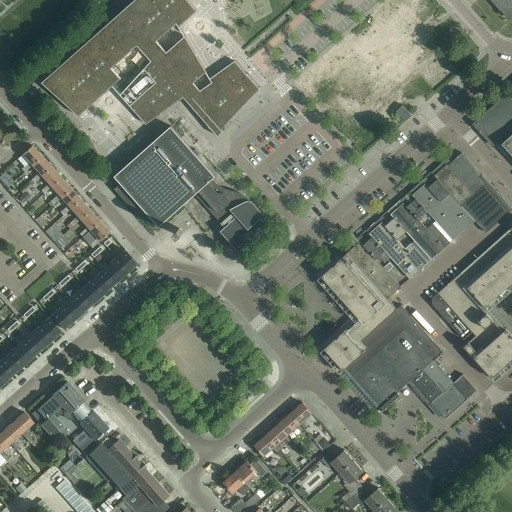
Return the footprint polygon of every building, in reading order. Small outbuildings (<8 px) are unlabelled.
[(208,75),(185,36),(184,36),(166,52),(156,41),(177,23),(179,26),(197,11),(187,0),(134,0),(42,82),(79,116),(112,86),(115,88),(113,85),(121,78),(112,68),(137,45),(151,61),(121,94),(117,90),(117,91),(119,93),(146,124),(183,97),(218,136),(222,131),(221,130),(260,89),(235,61),(210,78),(209,79),(210,79),(212,82),(200,91),(193,83),(206,72),(207,75),(208,75)] [(511,0),(490,0),(509,20),(511,16),(511,0)] [(351,46),(301,87),(319,109),(339,93),(355,112),(363,105),(372,116),(396,97),(397,99),(440,64),(425,46),(425,45),(399,13),(355,50),(351,46)] [(494,144),(511,127),(511,102),(506,96),(499,102),(500,103),(494,108),(492,109),(487,112),(485,114),(484,115),(482,117),(481,119),(481,121),(481,123),(480,123),(479,124),(479,125),(478,125),(478,126),(478,127),(479,127),(479,128),(480,129),(481,129),(482,129),(483,129),(484,132),(494,144)] [(407,124),(414,120),(409,110),(402,114),(407,124)] [(240,253),(269,228),(260,218),(264,215),(253,202),(252,201),(250,201),(249,201),(248,200),(246,201),(245,201),(235,206),(231,201),(234,192),(230,191),(228,190),(226,189),(224,188),(222,187),(220,186),(216,184),(215,182),(213,181),(212,179),(215,176),(171,125),(114,175),(124,187),(118,192),(140,217),(141,218),(142,219),(143,219),(144,219),(145,219),(147,219),(148,219),(149,219),(151,217),(158,226),(195,194),(225,227),(220,231),(240,253)] [(511,133),(502,143),(505,147),(507,145),(511,151),(511,133)] [(32,165),(41,156),(32,145),(22,154),(29,161),(21,168),(24,172),(32,165)] [(32,165),(39,172),(31,179),(34,183),(42,176),(51,167),(41,156),(32,165)] [(498,221),(511,209),(511,208),(482,174),(481,174),(470,162),(467,158),(456,157),(455,158),(448,165),(498,221)] [(447,164),(434,175),(475,221),(486,233),(498,221),(448,165),(447,164)] [(42,176),(49,183),(41,190),(44,193),(52,186),(51,186),(61,178),(51,167),(42,176)] [(412,194),(416,198),(428,212),(453,240),(475,221),(434,175),(432,177),(436,180),(428,187),(425,183),(412,194)] [(51,186),(52,186),(58,194),(50,201),(53,204),(61,197),(70,189),(61,178),(51,186)] [(61,197),(68,205),(60,212),(63,215),(71,208),(80,200),(70,189),(61,197)] [(416,198),(406,206),(419,220),(428,212),(416,198)] [(80,219),(90,211),(80,200),(71,208),(77,216),(70,223),(73,226),(80,219)] [(419,220),(406,206),(403,203),(397,208),(438,254),(450,243),(433,223),(427,229),(419,220)] [(391,214),(407,231),(406,231),(431,259),(438,254),(397,208),(391,214)] [(90,230),(99,221),(90,211),(80,219),(87,227),(79,234),(82,237),(90,230)] [(407,231),(391,214),(390,214),(394,218),(385,225),(382,222),(369,233),(372,237),(391,257),(410,279),(428,262),(411,243),(405,248),(397,239),(406,231),(407,231)] [(90,230),(97,237),(89,244),(92,248),(109,232),(99,221),(90,230)] [(464,346),(492,377),(511,359),(511,334),(506,328),(505,329),(485,307),(511,282),(511,226),(432,297),(432,303),(464,339),(472,332),(475,335),(464,346)] [(178,237),(183,233),(179,228),(174,232),(178,237)] [(391,257),(372,237),(363,245),(378,262),(381,259),(385,263),(391,257)] [(360,241),(347,252),(363,270),(388,298),(401,287),(387,272),(393,266),(390,262),(383,267),(378,262),(363,245),(360,241)] [(129,271),(137,264),(124,249),(116,257),(129,271)] [(70,255),(73,259),(79,255),(76,250),(70,255)] [(400,395),(397,392),(411,380),(431,403),(445,418),(446,418),(477,391),(477,390),(463,374),(453,382),(434,360),(443,352),(401,305),(397,308),(388,298),(363,270),(347,252),(321,275),(359,318),(345,331),(344,330),(324,348),(343,370),(344,369),(381,412),(400,395)] [(4,263),(12,258),(10,254),(2,259),(4,263)] [(108,264),(120,278),(129,271),(116,257),(108,264)] [(120,278),(108,264),(100,271),(112,286),(120,278)] [(112,286),(100,271),(92,279),(104,293),(112,286)] [(104,293),(92,279),(84,286),(96,300),(104,293)] [(96,300),(84,286),(75,293),(88,307),(96,300)] [(88,307),(75,293),(67,300),(80,314),(88,307)] [(72,322),(80,314),(67,300),(59,307),(72,322)] [(51,315),(64,329),(72,322),(59,307),(51,315)] [(53,339),(61,331),(48,317),(40,325),(53,339)] [(45,346),(53,339),(40,325),(32,332),(45,346)] [(45,346),(32,332),(24,339),(37,353),(45,346)] [(16,346),(29,360),(37,353),(24,339),(16,346)] [(16,346),(8,353),(21,368),(29,360),(16,346)] [(0,360),(13,375),(21,368),(8,353),(0,360)] [(0,377),(4,382),(13,375),(0,360),(0,377)] [(72,418),(74,416),(86,404),(83,401),(84,400),(67,381),(31,413),(51,436),(62,426),(51,414),(63,404),(67,408),(65,410),(63,414),(64,418),(68,420),(72,418)] [(290,413),(304,429),(308,425),(306,423),(303,421),(312,413),(302,402),(290,413)] [(88,454),(105,439),(101,434),(108,428),(108,427),(109,426),(106,423),(105,424),(93,410),(92,411),(86,404),(74,416),(80,422),(79,423),(91,436),(78,447),(86,456),(86,457),(89,454),(88,454)] [(13,422),(22,432),(21,433),(28,441),(32,438),(24,430),(33,422),(24,412),(13,422)] [(278,423),(288,434),(297,427),(299,429),(298,430),(300,432),(304,429),(290,413),(278,423)] [(2,432),(11,442),(10,443),(17,451),(21,448),(13,440),(21,433),(22,432),(13,422),(2,432)] [(282,451),(282,452),(285,455),(290,451),(283,444),(282,444),(280,442),(288,434),(278,423),(267,434),(282,451)] [(0,453),(6,461),(9,457),(2,449),(10,443),(11,442),(2,432),(0,433),(0,453)] [(282,451),(267,434),(254,445),(264,456),(273,448),(279,454),(282,452),(282,451)] [(103,470),(127,448),(118,439),(113,444),(106,437),(105,439),(88,454),(89,454),(103,470)] [(111,479),(135,458),(135,457),(136,456),(133,453),(132,454),(127,448),(103,470),(111,479)] [(340,472),(354,460),(344,450),(336,457),(331,451),(321,459),(328,468),(333,464),(340,472)] [(119,488),(143,467),(145,465),(142,462),(140,463),(135,458),(111,479),(119,488)] [(235,471),(250,488),(253,485),(248,479),(257,472),(261,477),(267,472),(256,459),(250,464),(247,460),(235,471)] [(354,460),(340,472),(348,481),(344,485),(349,491),(342,497),(346,502),(353,495),(351,493),(361,484),(355,478),(364,471),(354,460)] [(47,477),(54,471),(49,464),(42,470),(47,477)] [(125,495),(126,495),(138,484),(141,486),(152,476),(143,467),(119,488),(125,495)] [(250,488),(235,471),(223,482),(233,493),(242,485),(247,491),(250,488)] [(126,495),(125,495),(121,499),(132,510),(160,485),(152,476),(141,486),(138,484),(126,495)] [(56,487),(60,491),(69,483),(65,479),(56,487)] [(69,483),(60,491),(64,495),(73,487),(69,483)] [(351,493),(353,495),(355,497),(365,489),(361,484),(351,493)] [(160,485),(132,510),(133,511),(162,511),(168,507),(162,500),(168,495),(160,485)] [(68,499),(77,491),(73,487),(64,495),(68,499)] [(378,487),(370,495),(365,489),(355,497),(353,495),(346,502),(353,510),(360,503),(362,506),(367,502),(374,510),(388,498),(378,487)] [(68,499),(71,504),(80,496),(77,491),(68,499)] [(258,497),(264,503),(269,497),(263,492),(258,497)] [(84,500),(80,496),(71,504),(75,508),(84,500)] [(245,503),(241,498),(231,507),(236,511),(245,503)] [(393,511),(397,509),(388,498),(374,510),(375,511),(393,511)] [(42,500),(33,508),(37,511),(45,504),(42,500)] [(75,508),(79,511),(88,504),(84,500),(75,508)] [(245,503),(236,511),(235,511),(244,511),(249,508),(245,503)]
